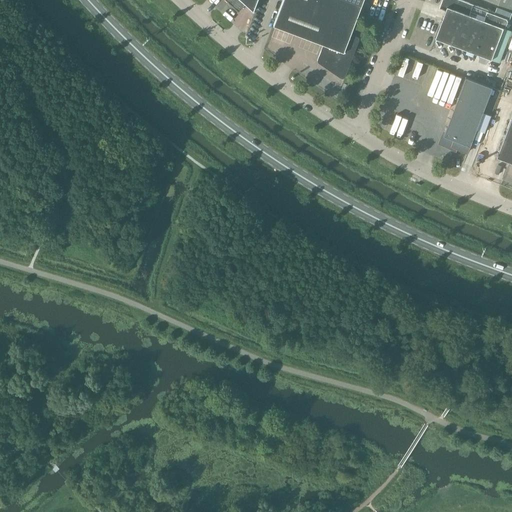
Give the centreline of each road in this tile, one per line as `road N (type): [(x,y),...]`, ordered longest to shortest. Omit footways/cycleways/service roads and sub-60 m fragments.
road 1 (primary): [(511,275),(403,231),(269,156),(187,95),(87,0)]
road 2 (unclassified): [(354,131),(180,0)]
road 3 (unclassified): [(511,206),(439,178),(354,131)]
road 4 (unclassified): [(354,131),(405,0)]
